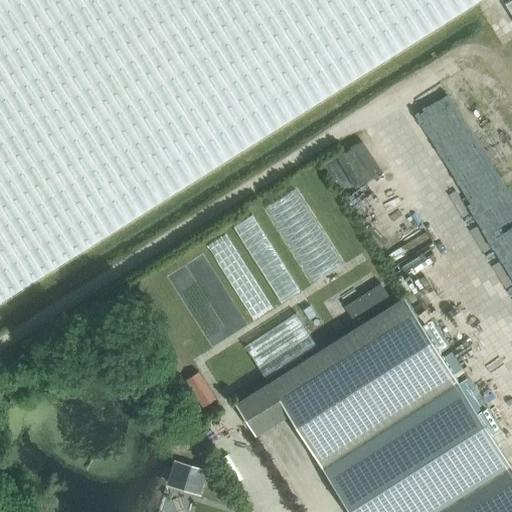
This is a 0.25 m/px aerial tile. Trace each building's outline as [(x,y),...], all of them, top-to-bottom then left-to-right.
[(0,0),(0,301),(478,0),(0,0)] [(511,0),(502,0),(509,11),(511,15),(511,0)] [(451,352),(442,357),(440,354),(448,348),(431,321),(422,327),(405,298),(235,405),(255,436),(288,415),(349,511),(511,511),(511,468),(492,437),(501,431),(487,409),(478,415),(454,376),(463,371),(451,352)] [(245,347),(266,380),(317,348),(296,315),(245,347)] [(246,494),(254,488),(224,444),(216,450),(246,494)]
